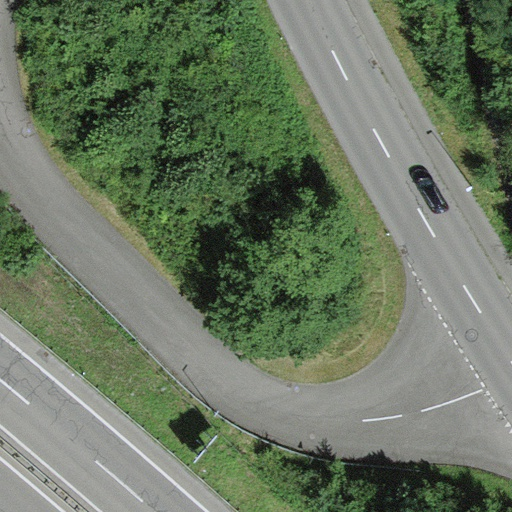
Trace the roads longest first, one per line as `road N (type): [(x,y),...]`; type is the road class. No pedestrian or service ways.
road 1 (secondary): [(511,371),(384,147),(313,0)]
road 2 (motorway): [(155,511),(0,371)]
